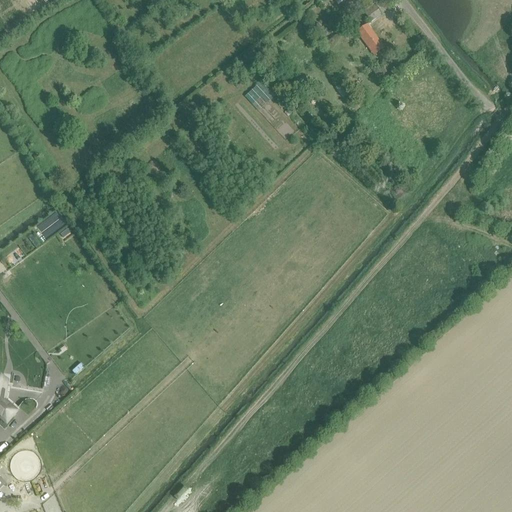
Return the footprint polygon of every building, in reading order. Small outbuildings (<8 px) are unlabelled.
[(366,13),(364,14),(371,23),(381,15),(375,7),(383,1),(381,0),(370,0),(372,3),(363,10),(366,13)] [(367,26),(356,33),(366,47),(369,44),(376,54),(384,48),(367,26)] [(377,78),(385,73),(380,65),(372,71),(377,78)] [(258,111),(275,96),(261,81),(245,96),(258,111)] [(0,418),(6,424),(16,412),(3,401),(6,386),(0,385),(0,418)]
